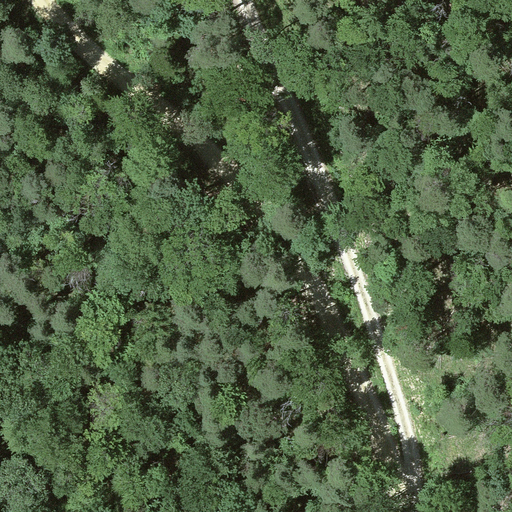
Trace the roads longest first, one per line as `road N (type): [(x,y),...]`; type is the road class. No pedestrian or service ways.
road 1 (track): [(44,0),(67,30),(241,181),(312,277),(414,506)]
road 2 (track): [(248,0),(396,393),(415,511)]
